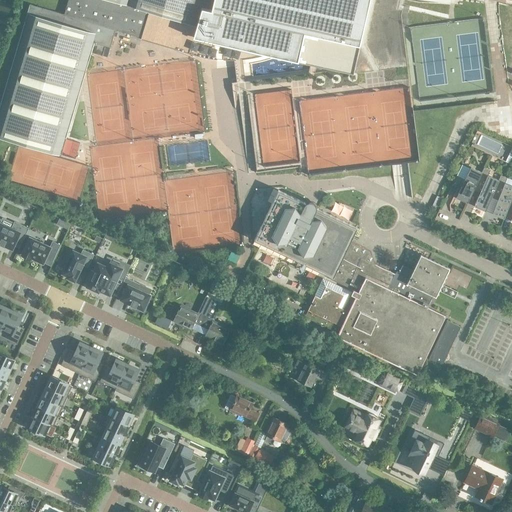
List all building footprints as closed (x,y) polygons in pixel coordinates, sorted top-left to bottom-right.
[(30,4),(0,104),(0,137),(61,156),(61,155),(66,139),(85,74),(85,73),(91,52),(107,57),(108,56),(115,30),(141,38),(141,39),(154,43),(170,48),(192,55),(194,55),(197,56),(200,57),(205,58),(208,58),(210,59),(213,59),(215,59),(216,59),(217,60),(223,60),(227,60),(231,60),(235,60),(240,60),(244,60),(249,59),(257,57),(262,56),(268,54),(277,56),(278,57),(287,59),(313,65),(325,68),(328,68),(335,70),(308,73),(244,81),(256,173),(285,169),(300,167),(306,167),(307,175),(359,169),(392,165),(399,164),(407,163),(408,163),(419,161),(417,144),(416,136),(413,111),(410,87),(406,53),(403,33),(403,29),(401,15),(403,5),(404,0),(214,0),(212,10),(204,9),(202,8),(204,0),(68,0),(64,14),(30,4)] [(467,203),(474,190),(482,173),(481,172),(462,163),(451,184),(460,188),(457,194),(456,196),(457,198),(461,200),(467,203)] [(485,211),(491,197),(499,180),(498,180),(488,175),(490,170),(483,167),(481,172),(482,173),(474,190),(480,192),(475,203),(475,205),(475,207),(479,209),(485,211)] [(504,219),(509,205),(511,198),(511,185),(505,183),(507,178),(500,175),(498,180),(499,180),(491,197),(498,200),(493,211),(494,211),(493,213),(494,215),(498,216),(504,219)] [(446,315),(431,309),(428,307),(433,296),(436,297),(439,290),(442,283),(449,268),(421,255),(413,270),(402,265),(399,272),(398,275),(395,274),(372,263),(371,264),(363,260),(362,258),(362,257),(361,256),(360,255),(359,255),(358,255),(356,255),(353,254),(351,247),(349,246),(357,228),(316,208),(315,211),(304,206),(306,203),(278,190),(254,240),(332,277),(331,280),(347,287),(349,284),(360,289),(358,292),(353,290),(352,292),(323,279),(305,317),(332,330),(330,333),(417,375),(425,358),(428,359),(428,360),(441,367),(447,354),(446,354),(449,348),(450,349),(460,327),(447,320),(446,322),(443,320),(446,315)] [(333,214),(351,222),(357,209),(339,201),(333,214)] [(22,242),(29,228),(14,221),(11,228),(0,223),(0,244),(4,246),(4,245),(12,249),(17,240),(22,242)] [(50,247),(30,238),(22,255),(31,259),(31,258),(43,263),(45,258),(53,262),(60,245),(52,242),(50,247)] [(88,267),(93,255),(83,250),(81,254),(73,251),(73,252),(71,251),(68,258),(69,259),(63,273),(68,276),(67,278),(75,281),(80,268),(81,269),(83,265),(88,267)] [(110,295),(118,278),(124,280),(130,265),(125,263),(122,268),(110,262),(107,270),(96,265),(86,287),(97,292),(98,290),(110,295)] [(147,301),(150,295),(137,289),(140,284),(125,277),(124,280),(119,289),(125,291),(121,300),(131,304),(130,305),(135,307),(136,306),(145,311),(149,301),(147,301)] [(442,283),(439,290),(450,295),(453,288),(442,283)] [(201,326),(214,300),(206,296),(197,314),(189,310),(182,307),(181,306),(174,320),(191,328),(194,322),(201,326)] [(221,304),(214,300),(201,326),(209,329),(206,335),(223,343),(230,330),(213,322),(221,304)] [(184,301),(182,307),(189,310),(191,304),(184,301)] [(0,332),(11,310),(0,305),(0,332)] [(21,315),(11,310),(0,332),(0,336),(17,345),(24,328),(17,325),(21,315)] [(79,373),(91,348),(80,342),(76,352),(68,349),(61,365),(79,373)] [(102,353),(91,348),(79,373),(95,381),(103,365),(97,362),(102,353)] [(341,354),(329,349),(322,364),(327,366),(325,369),(327,370),(322,380),(328,383),(341,354)] [(0,353),(0,365),(9,370),(10,368),(11,368),(10,368),(13,362),(14,360),(0,353)] [(115,390),(127,364),(116,359),(112,369),(106,366),(100,381),(116,388),(115,390)] [(321,379),(324,372),(298,359),(294,367),(302,371),(298,380),(311,386),(316,377),(321,379)] [(138,369),(127,364),(115,390),(133,399),(141,383),(133,379),(138,369)] [(9,372),(9,370),(0,365),(0,377),(5,380),(6,378),(6,377),(8,372),(9,372)] [(384,371),(379,382),(398,391),(403,380),(384,371)] [(51,377),(46,387),(67,397),(72,386),(51,377)] [(407,381),(401,392),(413,398),(408,410),(409,410),(409,411),(419,415),(426,400),(431,392),(407,381)] [(67,397),(46,387),(42,397),(62,406),(67,397)] [(250,409),(253,403),(237,396),(237,397),(232,395),(230,396),(225,406),(226,408),(241,415),(241,414),(255,421),(259,414),(250,409)] [(62,407),(62,406),(42,397),(37,406),(54,414),(58,405),(62,407)] [(58,416),(54,414),(37,406),(32,416),(49,424),(53,426),(58,416)] [(107,415),(128,425),(133,415),(116,407),(112,417),(107,415)] [(374,414),(369,413),(368,415),(365,413),(364,415),(363,415),(362,417),(363,418),(362,420),(350,415),(345,427),(356,433),(353,439),(368,446),(373,434),(376,436),(379,430),(376,428),(380,420),(377,419),(378,417),(374,414)] [(124,435),(128,425),(107,415),(103,425),(124,435)] [(49,424),(32,416),(28,426),(44,434),(49,424)] [(475,428),(492,436),(493,435),(500,438),(505,428),(498,425),(498,424),(481,416),(475,428)] [(291,429),(286,427),(287,425),(274,419),(267,434),(265,440),(272,444),(275,438),(280,440),(281,439),(285,441),(287,440),(292,431),(291,429)] [(119,445),(124,435),(103,425),(102,425),(107,427),(102,437),(119,445)] [(410,438),(405,450),(407,451),(411,452),(409,456),(412,457),(409,465),(414,468),(415,469),(415,468),(423,472),(422,472),(423,473),(426,467),(427,464),(433,467),(438,456),(442,448),(436,445),(438,441),(429,436),(425,445),(410,438)] [(114,454),(119,445),(102,437),(98,447),(114,454)] [(154,471),(161,457),(167,460),(175,443),(163,438),(160,445),(151,441),(145,455),(142,454),(136,465),(146,470),(147,468),(154,471)] [(245,442),(241,452),(248,455),(254,442),(247,438),(245,442)] [(241,452),(245,442),(240,439),(235,450),(241,452)] [(247,457),(266,470),(269,466),(274,457),(254,445),(247,457)] [(110,465),(114,454),(98,447),(93,457),(110,465)] [(177,464),(172,475),(180,479),(181,477),(186,480),(189,472),(199,477),(209,455),(195,449),(192,455),(183,451),(181,456),(179,456),(176,463),(177,464)] [(229,459),(226,466),(238,471),(241,465),(229,459)] [(503,479),(487,472),(472,465),(464,482),(466,483),(467,483),(471,485),(471,486),(479,489),(475,496),(480,498),(479,499),(481,500),(481,499),(491,504),(503,479)] [(227,490),(234,476),(226,472),(223,477),(210,471),(199,495),(207,498),(208,496),(214,499),(220,487),(227,490)] [(0,486),(0,498),(16,506),(21,496),(0,486)] [(252,501),(235,493),(229,504),(245,511),(247,511),(251,505),(257,507),(262,496),(256,494),(252,501)] [(392,511),(393,511),(367,499),(367,500),(359,497),(352,511),(392,511)] [(16,506),(0,498),(0,510),(4,511),(7,511),(12,504),(16,506)]
